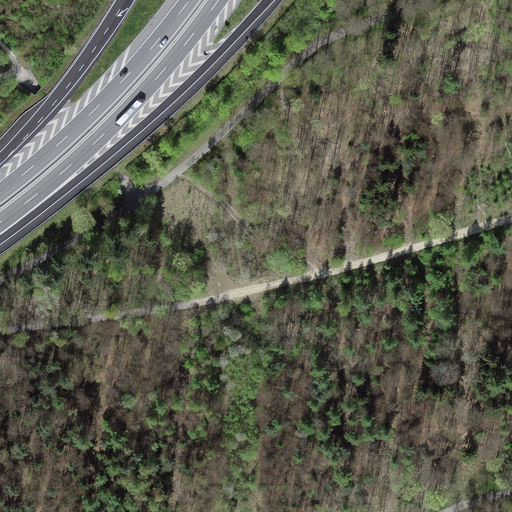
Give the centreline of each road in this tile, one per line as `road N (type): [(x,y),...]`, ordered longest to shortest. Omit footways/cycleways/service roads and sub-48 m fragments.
road 1 (track): [(0,330),(223,296),(511,216)]
road 2 (track): [(139,199),(317,44),(433,0)]
road 3 (motorway): [(0,232),(143,124),(267,0)]
road 4 (motorway): [(0,221),(104,133),(218,0)]
road 5 (motorway): [(189,0),(88,115),(0,192)]
road 6 (motorway): [(125,0),(0,158)]
road 7 (track): [(0,74),(31,85),(139,199)]
road 8 (track): [(0,279),(139,199)]
